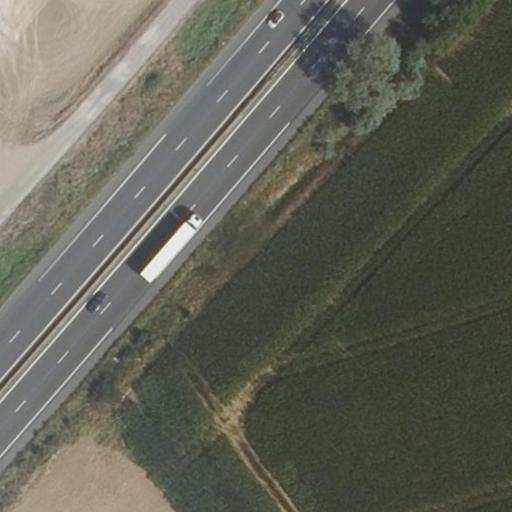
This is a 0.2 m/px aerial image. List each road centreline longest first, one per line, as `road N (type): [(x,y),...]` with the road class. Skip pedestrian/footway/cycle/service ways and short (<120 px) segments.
road 1 (trunk): [(0,430),(370,0)]
road 2 (trunk): [(310,0),(0,359)]
road 3 (track): [(0,188),(169,0)]
